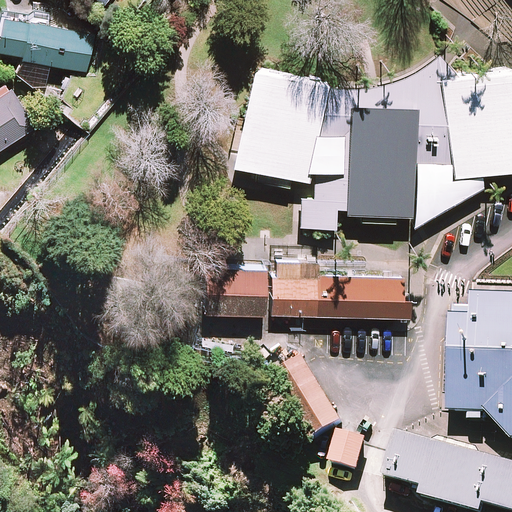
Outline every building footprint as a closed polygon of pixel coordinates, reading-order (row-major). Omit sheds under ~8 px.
[(93,35),(48,25),(49,19),(31,15),(29,21),(1,15),(0,21),(0,51),(85,70),(93,35)] [(312,195),(301,198),(299,225),(333,225),(336,206),(360,211),(359,219),(392,220),(393,214),(412,213),(412,224),(482,184),(480,172),(511,166),(511,66),(459,74),(438,54),(398,78),(347,87),(325,81),(251,65),(228,162),(255,167),(254,177),(286,184),(290,175),(305,177),(308,167),(314,168),(312,195)] [(0,146),(10,140),(14,146),(23,141),(20,135),(34,126),(6,81),(0,84),(0,146)] [(276,273),(270,272),(270,314),(405,317),(408,298),(403,295),(403,275),(318,270),(317,262),(276,260),(276,273)] [(264,272),(205,271),(204,312),(264,313),(264,272)] [(511,293),(475,292),(473,305),(457,308),(456,317),(450,317),(448,415),(488,414),(511,437),(511,293)] [(342,422),(304,357),(265,380),(303,445),(342,422)] [(369,438),(335,430),(326,465),(360,474),(369,438)] [(511,511),(511,465),(397,435),(386,478),(427,490),(425,499),(473,511),(484,511),(487,506),(511,511)]
